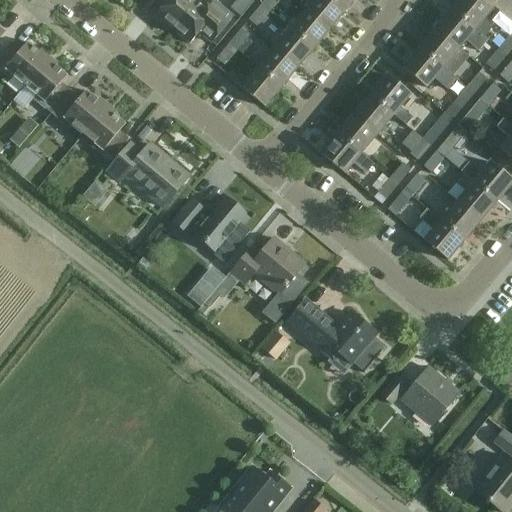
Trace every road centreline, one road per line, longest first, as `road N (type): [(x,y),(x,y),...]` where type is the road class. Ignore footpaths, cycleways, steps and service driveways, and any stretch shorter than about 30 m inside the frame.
road 1 (unclassified): [(401,511),(0,197)]
road 2 (residential): [(258,163),(61,0)]
road 3 (residential): [(451,302),(417,293),(258,163)]
road 4 (residential): [(258,163),(391,0)]
